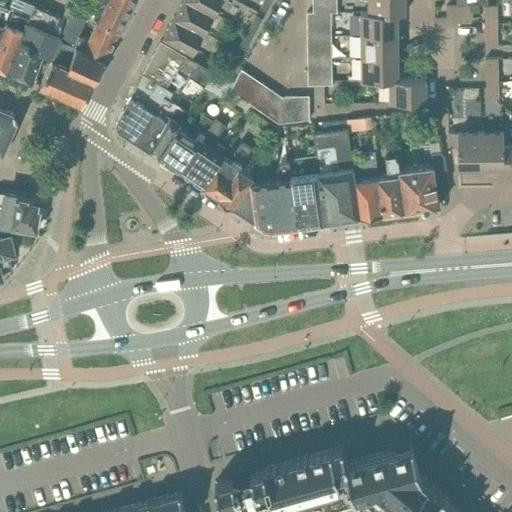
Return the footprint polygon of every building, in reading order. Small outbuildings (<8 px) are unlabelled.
[(95,3),(87,0),(79,0),(76,9),(89,15),(95,3)] [(108,0),(98,20),(119,31),(134,0),(108,0)] [(192,0),(182,0),(174,15),(204,31),(215,12),(192,0)] [(192,0),(215,12),(221,0),(192,0)] [(264,0),(260,8),(267,11),(272,0),(264,0)] [(313,0),(313,12),(331,12),(337,12),(336,0),(313,0)] [(368,0),(369,11),(369,12),(397,12),(397,13),(405,12),(405,0),(368,0)] [(0,35),(0,67),(8,71),(33,5),(24,1),(14,26),(5,22),(0,35)] [(33,81),(39,84),(52,60),(66,65),(78,34),(86,15),(76,9),(75,9),(77,1),(76,1),(62,37),(53,34),(60,16),(33,5),(8,71),(33,81)] [(0,35),(5,22),(11,9),(0,4),(0,35)] [(460,17),(460,5),(446,6),(446,17),(460,17)] [(473,5),(460,5),(460,17),(473,17),(473,5)] [(485,5),(485,18),(497,18),(496,5),(485,5)] [(361,12),(361,35),(398,34),(397,13),(397,12),(369,12),(369,11),(361,12)] [(307,12),(307,24),(331,24),(331,12),(313,12),(307,12)] [(204,31),(174,15),(164,35),(194,51),(204,31)] [(256,15),(248,30),(254,34),(263,18),(256,15)] [(485,18),(485,32),(497,32),(497,18),(485,18)] [(39,84),(82,103),(119,31),(98,20),(97,19),(88,39),(78,34),(66,65),(52,60),(39,84)] [(307,24),(307,36),(331,36),(331,24),(307,24)] [(254,34),(248,30),(240,46),(246,49),(254,34)] [(485,32),(485,46),(497,46),(497,32),(485,32)] [(361,35),(362,57),(398,56),(398,34),(361,35)] [(307,36),(308,48),(331,48),(331,36),(307,36)] [(161,40),(154,52),(180,66),(187,55),(161,40)] [(308,48),(308,60),(332,60),(331,48),(308,48)] [(154,52),(148,63),(173,77),(180,66),(154,52)] [(227,69),(233,72),(242,56),(236,53),(227,69)] [(187,55),(180,66),(192,73),(198,62),(187,55)] [(362,80),(390,79),(398,78),(398,56),(362,57),(362,80)] [(486,58),(486,71),(497,71),(497,58),(486,58)] [(308,60),(308,72),(332,72),(332,60),(308,60)] [(190,77),(205,86),(214,72),(198,62),(192,73),(190,77)] [(148,63),(141,76),(157,86),(159,83),(167,87),(173,77),(148,63)] [(230,89),(240,96),(241,96),(254,77),(242,68),(234,84),(230,89)] [(486,71),(486,85),(498,85),(497,71),(486,71)] [(235,104),(240,96),(230,89),(234,84),(214,72),(205,86),(235,104)] [(308,72),(308,84),(332,84),(332,72),(308,72)] [(119,127),(135,139),(155,110),(156,111),(166,97),(162,94),(167,87),(159,83),(157,86),(141,76),(117,121),(119,127)] [(241,96),(250,103),(264,83),(254,77),(241,96)] [(390,79),(390,101),(426,101),(426,77),(398,78),(390,79)] [(250,103),(260,110),(274,90),(264,83),(250,103)] [(498,85),(486,85),(486,99),(498,98),(498,85)] [(260,110),(279,123),(275,106),(283,97),(274,90),(260,110)] [(275,106),(279,123),(297,120),(297,95),(285,95),(283,97),(275,106)] [(309,95),(297,95),(297,120),(309,119),(309,95)] [(159,154),(179,126),(182,121),(172,115),(178,105),(166,97),(156,111),(155,110),(135,139),(159,154)] [(0,153),(3,155),(18,120),(15,114),(0,107),(0,153)] [(159,154),(181,169),(201,139),(216,117),(215,116),(212,119),(204,114),(191,134),(179,126),(159,154)] [(357,118),(359,129),(373,128),(371,116),(357,118)] [(181,169),(204,184),(224,155),(230,147),(213,136),(223,121),(216,117),(201,139),(181,169)] [(313,133),(316,155),(325,220),(360,215),(355,178),(349,128),(313,133)] [(459,168),(483,168),(482,131),(449,132),(449,146),(458,146),(459,168)] [(483,168),(505,167),(504,144),(505,144),(505,131),(482,131),(483,168)] [(234,205),(252,179),(254,175),(240,166),(252,148),(242,141),(234,152),(236,154),(232,160),(224,155),(204,184),(234,205)] [(371,176),(355,178),(360,215),(382,212),(378,175),(375,151),(364,152),(366,171),(370,171),(371,176)] [(432,164),(399,168),(405,209),(439,205),(436,178),(447,176),(445,157),(440,152),(431,153),(432,164)] [(391,174),(378,175),(382,212),(405,209),(399,168),(398,154),(387,156),(388,169),(391,168),(391,174)] [(316,155),(290,158),(289,158),(300,223),(325,220),(316,155)] [(269,161),(271,177),(278,226),(300,223),(289,158),(269,161)] [(252,179),(234,205),(264,225),(271,227),(278,226),(271,177),(252,179)] [(2,223),(36,229),(37,225),(39,223),(40,217),(39,214),(39,210),(37,210),(38,199),(19,196),(19,195),(0,191),(0,203),(5,205),(2,223)] [(0,278),(3,277),(2,272),(12,269),(9,254),(15,252),(14,248),(16,247),(17,245),(16,239),(14,237),(12,238),(11,233),(0,235),(0,278)] [(413,443),(347,461),(355,495),(422,476),(413,443)] [(224,511),(315,511),(321,505),(355,495),(347,461),(343,445),(215,481),(224,511)] [(464,511),(422,476),(355,495),(374,511),(464,511)] [(186,511),(180,491),(149,500),(152,511),(186,511)] [(152,511),(149,500),(119,508),(120,511),(152,511)]
